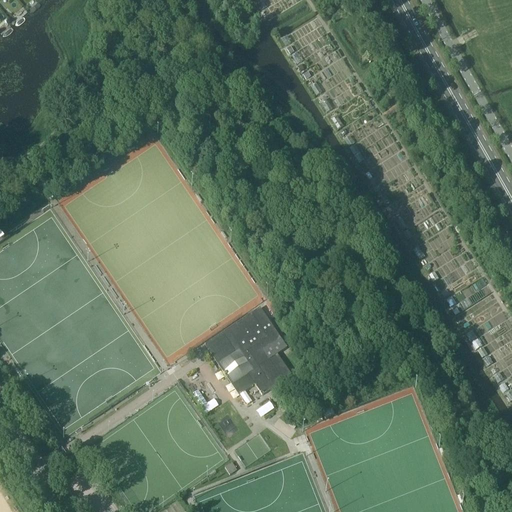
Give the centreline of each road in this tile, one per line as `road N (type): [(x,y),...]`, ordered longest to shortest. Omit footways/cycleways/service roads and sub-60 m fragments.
road 1 (unclassified): [(511,511),(360,270),(339,258),(289,255),(277,244),(216,129),(176,100),(142,95),(0,194)]
road 2 (unknown): [(0,175),(57,143),(149,68),(189,61),(233,79),(317,153),(389,257),(411,335),(447,383),(468,385),(511,452)]
road 3 (secondary): [(511,199),(401,0)]
road 4 (unclassified): [(511,155),(425,0)]
